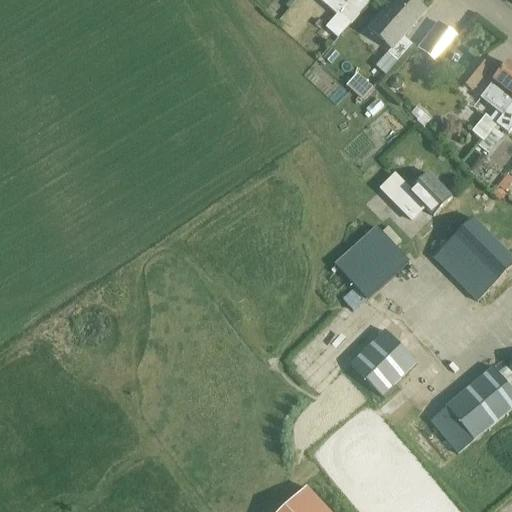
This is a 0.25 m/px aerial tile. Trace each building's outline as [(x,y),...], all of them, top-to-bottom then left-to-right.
[(338,15),(350,26),(369,5),(363,0),(332,0),(326,7),(336,16),(338,15)] [(387,54),(397,63),(411,46),(402,39),(425,13),(409,0),(396,0),(369,31),(391,50),(387,54)] [(417,51),(434,65),(455,39),(438,25),(417,51)] [(458,83),(472,94),(490,70),(477,59),(458,83)] [(369,92),(380,80),(363,63),(352,75),(369,92)] [(478,148),(511,106),(511,68),(508,66),(480,99),(495,112),(489,120),(485,117),(471,133),(482,142),(478,147),(478,148)] [(511,106),(478,148),(488,156),(503,138),(496,133),(500,128),(508,135),(511,129),(511,106)] [(431,218),(450,199),(427,175),(408,192),(404,188),(390,200),(400,211),(413,198),(416,202),(410,208),(417,215),(423,209),(431,218)] [(357,203),(368,194),(358,181),(346,189),(357,203)] [(433,259),(477,303),(511,268),(511,261),(471,220),(433,259)] [(335,267),(367,302),(408,265),(376,229),(335,267)] [(350,367),(381,399),(416,365),(384,333),(350,367)] [(511,409),(511,366),(507,370),(501,363),(429,423),(457,456),(511,409)] [(325,511),(305,489),(280,511),(325,511)]
